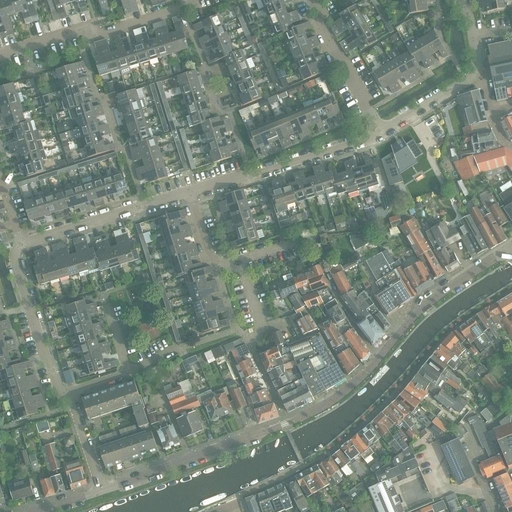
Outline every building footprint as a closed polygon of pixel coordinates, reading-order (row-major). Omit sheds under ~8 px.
[(0,0),(0,13),(7,36),(14,34),(8,16),(15,14),(10,0),(0,0)] [(26,24),(32,22),(25,0),(10,0),(15,14),(22,12),(26,24)] [(25,0),(32,22),(39,20),(33,2),(38,0),(25,0)] [(47,0),(54,22),(61,19),(54,0),(47,0)] [(70,3),(69,0),(54,0),(61,19),(67,17),(63,5),(70,3)] [(88,11),(84,0),(69,0),(70,3),(77,1),(81,13),(88,11)] [(106,1),(110,0),(98,0),(103,15),(110,13),(106,1)] [(120,0),(125,15),(132,13),(128,0),(120,0)] [(135,0),(128,0),(132,13),(139,11),(135,0)] [(261,0),(264,8),(284,0),(261,0)] [(292,2),(291,0),(284,0),(264,8),(268,18),(286,11),(283,5),(292,2)] [(344,8),(353,3),(351,0),(349,0),(342,5),(344,8)] [(435,2),(434,0),(407,0),(409,14),(428,11),(427,3),(435,2)] [(505,9),(503,0),(502,0),(483,3),(484,8),(486,7),(487,12),(505,9)] [(247,2),(241,4),(246,16),(251,13),(247,2)] [(329,26),(332,32),(361,15),(356,5),(339,15),(341,18),(329,26)] [(374,7),(379,16),(383,13),(378,5),(374,7)] [(234,9),(238,19),(242,17),(238,7),(234,9)] [(287,15),(286,11),(268,18),(272,27),(298,17),(296,11),(287,15)] [(251,13),(246,16),(249,24),(255,22),(251,13)] [(348,29),(350,33),(366,23),(369,21),(364,13),(361,15),(332,32),(335,37),(348,29)] [(379,16),(385,24),(388,22),(383,13),(379,16)] [(204,28),(206,32),(223,25),(219,15),(193,26),(196,32),(204,28)] [(176,32),(172,34),(178,52),(188,48),(178,17),(172,19),(176,32)] [(238,19),(242,29),(246,27),(242,17),(238,19)] [(300,21),(298,17),(272,27),(276,37),(284,34),(284,33),(293,29),(291,24),(300,21)] [(165,21),(158,23),(168,55),(178,52),(172,34),(169,35),(165,21)] [(309,22),(293,29),(284,33),(284,34),(288,43),(305,36),(303,31),(312,27),(309,22)] [(388,22),(385,24),(390,33),(394,31),(388,22)] [(157,39),(153,40),(158,58),(168,55),(158,23),(152,25),(157,39)] [(339,43),(343,49),(372,32),(366,23),(350,33),(352,36),(339,43)] [(199,39),(201,45),(227,35),(223,25),(206,32),(207,36),(199,39)] [(256,25),(250,28),(253,35),(260,33),(256,25)] [(145,27),(139,29),(149,61),(158,58),(153,40),(149,41),(145,27)] [(242,29),(246,38),(250,36),(246,27),(242,29)] [(137,45),(133,46),(139,64),(149,61),(139,29),(133,31),(137,45)] [(434,31),(425,37),(435,53),(439,50),(444,58),(448,56),(446,53),(434,31)] [(377,41),(372,32),(343,49),(346,54),(358,47),(361,51),(377,41)] [(125,33),(119,35),(129,67),(139,64),(133,46),(130,47),(125,33)] [(118,51),(114,52),(119,70),(121,76),(131,73),(129,67),(119,35),(113,37),(118,51)] [(212,47),(214,51),(231,44),(227,35),(201,45),(204,51),(212,47)] [(307,40),(305,36),(288,43),(292,53),(318,42),(316,37),(307,40)] [(413,37),(404,43),(407,47),(409,51),(417,64),(417,63),(421,61),(426,69),(430,66),(416,42),(413,37)] [(430,56),(435,53),(425,37),(416,42),(430,66),(435,63),(430,56)] [(106,39),(100,41),(110,73),(119,70),(114,52),(111,53),(106,39)] [(100,76),(110,73),(100,41),(94,43),(99,57),(94,58),(100,76)] [(511,86),(511,41),(488,46),(490,57),(488,58),(497,102),(507,100),(505,88),(511,86)] [(319,46),(318,42),(292,53),(296,62),(313,55),(311,50),(319,46)] [(209,64),(225,58),(224,58),(235,53),(231,44),(214,51),(215,55),(207,58),(209,64)] [(242,50),(235,53),(224,58),(225,58),(227,63),(223,64),(225,69),(246,60),(242,50)] [(419,67),(417,63),(417,64),(409,51),(400,57),(415,81),(419,78),(415,70),(419,67)] [(315,59),(313,55),(296,62),(300,72),(326,61),(323,56),(315,59)] [(411,83),(415,81),(400,57),(391,62),(401,78),(406,75),(411,83)] [(230,72),(232,77),(250,70),(246,60),(225,69),(227,73),(230,72)] [(327,65),(326,61),(300,72),(304,81),(321,73),(319,68),(327,65)] [(56,70),(59,80),(77,75),(76,70),(85,67),(83,62),(56,70)] [(397,81),(401,78),(391,62),(383,67),(397,91),(402,89),(397,81)] [(393,94),(397,91),(383,67),(374,72),(383,89),(388,86),(393,94)] [(231,83),(233,88),(254,79),(250,70),(232,77),(234,82),(231,83)] [(177,77),(181,87),(202,80),(200,76),(197,77),(195,71),(177,77)] [(79,80),(77,75),(59,80),(62,90),(89,82),(88,77),(79,80)] [(284,78),(280,80),(284,89),(288,87),(284,78)] [(238,91),(240,96),(258,89),(254,79),(233,88),(235,92),(238,91)] [(203,85),(202,80),(181,87),(179,89),(181,94),(183,95),(184,97),(202,91),(200,86),(203,85)] [(314,80),(305,84),(307,89),(317,85),(314,80)] [(91,87),(89,82),(62,90),(66,100),(83,95),(82,89),(91,87)] [(0,98),(16,94),(13,84),(0,87),(0,98)] [(121,84),(114,86),(114,87),(116,92),(122,90),(121,84)] [(296,88),(286,92),(288,96),(298,93),(296,88)] [(262,98),(258,89),(240,96),(242,101),(239,102),(241,107),(262,98)] [(116,102),(118,107),(139,100),(136,90),(118,95),(120,101),(116,102)] [(465,126),(465,128),(487,122),(478,90),(457,97),(462,117),(465,126)] [(203,96),(202,91),(184,97),(187,107),(208,100),(206,95),(203,96)] [(285,91),(276,95),(280,104),(282,103),(280,99),(287,96),(285,91)] [(16,94),(0,98),(0,104),(1,109),(19,104),(24,102),(21,92),(16,94)] [(85,99),(83,95),(66,100),(61,102),(64,111),(68,110),(91,103),(95,102),(94,96),(85,99)] [(326,121),(330,119),(321,97),(312,101),(324,131),(329,129),(326,121)] [(333,97),(323,101),(330,119),(335,117),(339,125),(344,123),(333,97)] [(124,115),(145,109),(146,108),(143,99),(139,100),(118,107),(119,111),(122,110),(124,115)] [(209,105),(208,100),(187,107),(190,116),(208,111),(206,105),(209,105)] [(261,102),(257,104),(259,108),(269,104),(267,100),(261,102)] [(312,100),(302,104),(304,109),(311,127),(317,124),(320,133),(324,131),(312,101),(312,100)] [(91,103),(68,110),(71,120),(76,119),(103,110),(101,105),(92,108),(91,103)] [(0,114),(0,120),(22,113),(19,104),(1,109),(3,114),(0,114)] [(257,104),(248,108),(250,113),(252,117),(255,116),(253,112),(254,110),(259,108),(257,104)] [(51,108),(45,110),(47,117),(51,115),(53,115),(51,108)] [(242,110),(238,112),(241,117),(250,113),(248,108),(242,110)] [(123,122),(124,126),(145,119),(143,114),(146,113),(145,109),(124,115),(126,121),(123,122)] [(307,129),(311,127),(304,109),(295,113),(305,139),(310,137),(307,129)] [(104,115),(103,110),(76,119),(79,128),(97,123),(95,118),(104,115)] [(209,116),(208,111),(190,116),(186,117),(189,128),(193,126),(201,124),(214,120),(214,119),(212,115),(209,116)] [(0,125),(6,124),(7,129),(25,123),(22,113),(0,120),(0,125)] [(288,136),(292,135),(285,117),(284,113),(275,117),(276,121),(286,147),(292,145),(288,136)] [(301,141),(305,139),(295,113),(285,117),(292,135),(298,132),(301,141)] [(511,115),(500,122),(505,131),(511,127),(511,115)] [(219,117),(214,119),(214,120),(201,124),(204,134),(231,125),(229,119),(220,122),(219,117)] [(128,129),(130,135),(148,129),(151,128),(149,124),(147,125),(145,119),(124,126),(125,130),(128,129)] [(25,123),(7,129),(3,130),(5,135),(14,133),(15,137),(33,132),(36,131),(33,121),(25,123)] [(282,149),(286,147),(276,121),(266,125),(273,142),(279,140),(282,149)] [(492,132),(487,122),(465,128),(468,136),(492,132)] [(63,123),(56,125),(59,134),(65,132),(63,123)] [(98,127),(97,123),(79,128),(82,138),(109,130),(107,125),(98,127)] [(233,131),(231,125),(204,134),(207,143),(225,138),(224,134),(233,131)] [(269,144),(273,142),(266,125),(257,129),(267,155),(273,152),(269,144)] [(132,140),(129,141),(130,146),(138,143),(151,139),(154,138),(151,128),(148,129),(130,135),(132,140)] [(263,156),(267,155),(257,129),(247,133),(255,150),(260,148),(263,156)] [(110,134),(109,130),(82,138),(85,148),(103,142),(102,137),(110,134)] [(8,145),(10,150),(41,140),(38,131),(33,132),(15,137),(17,142),(8,145)] [(452,158),(452,159),(453,163),(459,161),(472,155),(472,157),(475,156),(504,148),(497,141),(492,131),(492,132),(468,136),(462,137),(463,143),(470,142),(472,151),(458,153),(458,156),(456,157),(457,158),(452,158)] [(130,150),(132,156),(159,148),(157,142),(160,141),(159,137),(156,138),(155,137),(151,139),(138,143),(139,147),(130,150)] [(226,141),(225,138),(207,143),(210,153),(237,145),(235,139),(226,141)] [(393,152),(381,159),(389,185),(402,181),(402,180),(398,169),(421,154),(412,140),(405,144),(402,139),(399,141),(400,142),(397,144),(396,142),(391,146),(393,152)] [(20,152),(21,157),(44,150),(41,140),(10,150),(11,155),(20,152)] [(105,147),(103,142),(85,148),(88,158),(115,149),(114,144),(105,147)] [(239,151),(237,145),(210,153),(213,163),(231,157),(230,154),(239,151)] [(143,159),(144,163),(162,157),(165,157),(164,153),(161,154),(159,148),(132,156),(134,162),(143,159)] [(511,152),(504,148),(475,156),(472,157),(472,155),(459,161),(452,163),(454,166),(459,176),(462,182),(480,173),(484,172),(504,166),(507,165),(511,172),(511,152)] [(14,164),(16,169),(42,161),(47,160),(44,150),(21,157),(23,162),(14,164)] [(375,175),(380,174),(376,159),(371,161),(369,155),(364,157),(367,166),(362,167),(369,191),(379,187),(375,175)] [(136,169),(138,176),(165,167),(162,157),(144,163),(145,166),(136,169)] [(354,160),(349,162),(359,194),(369,191),(362,167),(357,169),(354,160)] [(45,171),(42,161),(16,169),(17,174),(26,172),(27,177),(45,171)] [(347,172),(342,173),(348,192),(347,192),(349,197),(359,194),(349,162),(344,163),(347,172)] [(322,165),(318,166),(326,193),(328,199),(337,196),(337,195),(330,172),(325,173),(322,165)] [(315,177),(311,178),(316,196),(326,193),(318,166),(313,168),(315,177)] [(329,168),(330,172),(337,195),(347,192),(348,192),(342,173),(337,175),(334,166),(329,168)] [(504,166),(484,172),(486,178),(491,186),(495,183),(493,179),(492,179),(491,177),(506,173),(504,166)] [(165,167),(138,176),(140,181),(149,179),(150,183),(168,177),(170,176),(167,168),(165,167)] [(404,178),(413,204),(436,197),(426,170),(404,178)] [(303,171),(298,173),(306,199),(316,196),(311,178),(305,180),(303,171)] [(122,172),(111,175),(118,197),(123,195),(122,192),(128,190),(122,172)] [(296,183),(291,184),(296,202),(306,199),(298,173),(293,174),(296,183)] [(120,200),(118,197),(111,175),(102,178),(107,196),(113,195),(115,202),(120,200)] [(93,201),(96,208),(100,207),(98,203),(92,181),(90,176),(81,179),(81,181),(82,184),(87,203),(93,201)] [(283,177),(278,179),(286,205),(296,202),(291,184),(286,186),(283,177)] [(102,198),(107,196),(102,178),(92,181),(98,203),(99,203),(100,206),(105,205),(102,198)] [(276,209),(286,205),(278,179),(273,180),(276,189),(271,191),(276,209)] [(83,204),(87,203),(82,184),(81,181),(77,182),(78,185),(72,187),(79,209),(80,213),(85,211),(83,204)] [(511,185),(510,182),(503,186),(500,189),(502,193),(499,195),(507,207),(504,209),(511,221),(511,185)] [(68,209),(63,190),(62,187),(58,188),(59,192),(53,193),(61,219),(65,217),(63,210),(68,209)] [(75,210),(79,209),(72,187),(63,190),(68,209),(74,207),(75,210)] [(397,187),(390,190),(394,201),(401,199),(397,187)] [(218,204),(220,208),(246,200),(243,190),(225,196),(227,201),(218,204)] [(56,220),(61,219),(53,193),(43,197),(49,215),(54,213),(56,220)] [(484,207),(478,210),(483,218),(484,218),(499,245),(507,241),(499,228),(508,223),(491,193),(480,200),(484,207)] [(378,221),(385,218),(391,207),(387,196),(379,198),(382,208),(375,210),(375,212),(378,221)] [(44,216),(49,215),(43,197),(34,200),(40,221),(45,219),(44,216)] [(36,222),(40,221),(34,200),(24,203),(29,221),(35,219),(36,222)] [(230,211),(231,216),(250,210),(246,200),(220,208),(221,213),(230,211)] [(478,210),(476,207),(469,211),(478,227),(490,248),(491,250),(499,245),(484,218),(483,218),(478,210)] [(158,219),(160,225),(157,226),(158,230),(161,229),(179,224),(178,219),(187,217),(185,210),(158,219)] [(224,223),(226,228),(253,220),(250,210),(231,216),(233,221),(224,223)] [(436,210),(428,213),(432,221),(439,218),(436,210)] [(378,221),(375,212),(369,214),(371,223),(378,221)] [(433,229),(432,229),(440,249),(444,248),(461,238),(466,247),(469,245),(474,254),(477,252),(478,254),(488,249),(469,215),(461,220),(463,225),(449,233),(445,225),(434,231),(433,229)] [(392,228),(401,225),(398,216),(389,219),(392,228)] [(366,217),(358,219),(360,226),(360,227),(369,224),(367,218),(366,218),(366,217)] [(344,219),(335,222),(338,232),(341,231),(348,229),(344,219)] [(400,227),(406,237),(419,229),(413,219),(400,227)] [(236,231),(238,236),(263,228),(263,226),(255,228),(253,220),(226,228),(227,233),(236,231)] [(180,227),(179,224),(161,229),(164,239),(191,230),(189,224),(180,227)] [(259,240),(256,232),(264,229),(263,228),(238,236),(239,240),(230,243),(232,248),(259,240)] [(125,229),(120,231),(129,262),(140,259),(134,241),(130,243),(125,229)] [(406,237),(412,248),(425,241),(419,229),(406,237)] [(449,256),(444,248),(440,249),(432,229),(425,232),(429,241),(448,272),(460,264),(454,253),(449,256)] [(193,236),(191,230),(164,239),(167,248),(185,243),(184,239),(193,236)] [(118,246),(114,247),(120,265),(129,262),(120,231),(113,232),(118,246)] [(356,251),(361,248),(373,241),(371,234),(350,239),(356,251)] [(106,235),(100,237),(110,268),(120,265),(114,247),(110,248),(106,235)] [(85,236),(79,238),(90,274),(100,271),(98,267),(99,267),(93,248),(89,250),(85,236)] [(93,248),(99,267),(98,267),(100,271),(110,268),(100,237),(94,238),(96,244),(92,245),(93,248)] [(73,255),(79,273),(80,277),(90,274),(79,238),(73,240),(77,253),(73,255)] [(412,248),(418,258),(431,250),(425,241),(412,248)] [(65,242),(59,244),(69,276),(79,273),(73,255),(69,256),(65,242)] [(186,246),(185,243),(167,248),(170,258),(197,250),(195,244),(186,246)] [(58,260),(54,261),(60,279),(69,276),(59,244),(53,246),(58,260)] [(46,248),(40,250),(50,282),(60,279),(54,261),(50,262),(46,248)] [(40,285),(50,282),(40,250),(34,252),(38,266),(34,267),(40,285)] [(199,256),(197,250),(170,258),(173,268),(191,263),(190,259),(199,256)] [(387,250),(381,253),(383,256),(384,258),(392,272),(394,271),(399,280),(401,279),(413,297),(434,284),(433,283),(432,281),(420,261),(404,270),(399,260),(394,263),(389,255),(387,250)] [(445,274),(431,250),(418,258),(420,261),(432,281),(445,274)] [(381,253),(366,261),(382,290),(382,291),(374,296),(383,309),(388,316),(396,311),(399,309),(403,306),(413,298),(413,297),(401,279),(399,280),(394,271),(392,272),(384,258),(383,256),(381,253)] [(356,260),(342,268),(344,272),(358,264),(356,260)] [(192,266),(191,263),(173,268),(176,278),(184,275),(203,269),(201,263),(192,266)] [(305,271),(306,274),(308,280),(324,274),(320,265),(311,268),(311,269),(305,271)] [(348,281),(344,272),(342,268),(341,266),(330,272),(332,276),(331,277),(342,297),(340,297),(360,323),(357,326),(373,345),(386,335),(384,332),(374,320),(357,299),(357,297),(348,281)] [(211,267),(203,269),(184,275),(187,285),(205,280),(204,276),(213,273),(211,267)] [(297,277),(293,279),(297,289),(298,288),(300,292),(304,291),(303,287),(310,284),(308,280),(306,274),(303,275),(302,273),(297,275),(297,277)] [(298,293),(297,289),(293,279),(291,274),(283,277),(284,282),(277,284),(282,299),(289,297),(298,293)] [(328,285),(324,274),(308,280),(310,284),(312,291),(328,285)] [(206,283),(205,280),(187,285),(190,295),(217,287),(215,280),(206,283)] [(367,280),(362,283),(366,289),(367,289),(371,287),(370,285),(367,280)] [(112,283),(104,285),(106,291),(114,289),(112,283)] [(219,292),(217,287),(190,295),(193,305),(211,299),(210,295),(219,292)] [(272,300),(280,298),(278,290),(270,293),(272,300)] [(359,295),(357,297),(357,299),(374,320),(384,332),(390,326),(379,313),(373,304),(369,299),(370,298),(365,291),(359,294),(359,295)] [(308,308),(318,305),(320,308),(324,306),(324,305),(317,292),(305,296),(301,297),(306,305),(308,308)] [(293,308),(296,313),(300,320),(303,318),(300,312),(305,309),(303,307),(306,305),(301,297),(298,293),(289,297),(295,306),(293,308)] [(511,293),(511,294),(497,303),(505,317),(500,320),(511,337),(511,336),(511,318),(510,315),(511,313),(511,293)] [(212,303),(211,299),(193,305),(196,314),(223,306),(221,300),(212,303)] [(328,303),(324,305),(324,306),(331,319),(335,326),(347,318),(335,300),(328,304),(328,303)] [(66,306),(69,317),(96,308),(95,303),(86,306),(84,301),(66,306)] [(483,311),(488,320),(495,325),(499,322),(498,321),(500,320),(505,317),(497,303),(490,307),(489,306),(483,311)] [(225,312),(223,306),(196,314),(199,324),(217,318),(216,315),(225,312)] [(72,326),(73,327),(91,321),(89,315),(98,313),(96,308),(69,317),(70,317),(65,318),(67,327),(72,326)] [(481,312),(473,318),(483,333),(490,344),(502,336),(495,325),(488,320),(487,321),(481,312)] [(309,315),(303,318),(300,320),(296,313),(288,317),(294,329),(299,327),(303,335),(317,328),(309,315)] [(219,322),(217,318),(199,324),(203,334),(229,326),(227,320),(219,322)] [(349,322),(347,318),(335,326),(336,327),(335,327),(337,330),(349,322)] [(492,346),(490,344),(483,333),(473,318),(465,323),(476,339),(480,344),(484,349),(483,349),(485,351),(492,346)] [(322,332),(333,350),(344,343),(337,330),(335,327),(336,327),(335,326),(331,319),(318,326),(322,332)] [(170,322),(173,332),(177,331),(177,329),(182,328),(179,320),(174,322),(174,321),(170,322)] [(92,325),(91,321),(73,327),(76,336),(102,328),(101,323),(92,325)] [(353,329),(349,322),(337,330),(344,343),(346,346),(348,344),(362,363),(371,355),(353,329)] [(473,341),(477,346),(480,351),(483,349),(484,349),(480,344),(476,339),(465,323),(458,328),(464,338),(465,338),(469,344),(473,341)] [(10,330),(9,325),(0,327),(0,338),(3,338),(2,333),(10,330)] [(104,332),(102,328),(76,336),(79,346),(97,340),(95,335),(104,332)] [(452,333),(442,344),(463,363),(464,362),(465,363),(464,365),(467,367),(468,367),(469,364),(467,361),(465,360),(466,359),(460,355),(465,350),(460,344),(465,341),(456,330),(452,333)] [(177,331),(173,332),(176,342),(179,346),(184,344),(183,340),(180,341),(177,331)] [(276,346),(277,346),(285,343),(280,331),(272,334),(276,346)] [(319,334),(287,345),(290,352),(293,357),(294,361),(296,365),(297,366),(303,378),(312,399),(345,379),(329,350),(327,347),(319,334)] [(5,342),(3,338),(0,338),(0,349),(15,345),(13,340),(5,342)] [(242,338),(223,347),(226,353),(245,345),(242,338)] [(98,345),(97,340),(79,346),(82,356),(109,347),(107,342),(98,345)] [(285,343),(277,346),(278,348),(260,355),(263,363),(274,358),(275,360),(281,357),(280,356),(283,354),(282,351),(288,348),(285,343)] [(348,349),(346,346),(344,343),(333,350),(337,356),(336,357),(347,376),(360,365),(349,349),(348,349)] [(474,373),(468,367),(467,367),(464,365),(465,363),(464,362),(463,363),(442,344),(433,354),(447,366),(452,370),(454,370),(456,368),(456,366),(471,378),(472,379),(474,377),(476,378),(478,376),(475,372),(474,373)] [(16,349),(15,345),(0,349),(0,359),(9,357),(8,352),(16,349)] [(257,375),(250,359),(245,361),(243,357),(248,355),(249,354),(245,345),(235,350),(240,361),(235,364),(245,386),(248,385),(253,395),(262,391),(258,382),(256,383),(253,376),(257,375)] [(110,352),(109,347),(82,356),(85,365),(103,360),(101,354),(110,352)] [(220,347),(210,351),(214,360),(223,356),(220,347)] [(477,351),(474,347),(468,351),(472,356),(477,351)] [(210,351),(204,354),(208,363),(214,360),(210,351)] [(282,362),(293,357),(290,352),(281,357),(275,360),(274,358),(263,363),(267,373),(268,373),(284,366),(282,362)] [(444,369),(447,366),(433,354),(426,362),(452,381),(459,386),(461,383),(461,382),(460,380),(459,379),(456,379),(444,369)] [(11,362),(9,357),(0,359),(0,371),(3,370),(21,364),(20,359),(11,362)] [(192,371),(187,359),(181,362),(186,373),(192,371)] [(104,364),(103,360),(85,365),(80,367),(81,370),(86,369),(88,375),(115,367),(113,361),(104,364)] [(3,370),(0,371),(0,375),(2,381),(6,379),(24,374),(23,370),(32,368),(30,361),(21,364),(3,370)] [(284,366),(268,373),(272,381),(287,373),(286,370),(294,366),(295,365),(296,365),(294,361),(292,362),(284,366)] [(456,390),(459,386),(452,381),(426,362),(418,373),(440,388),(445,382),(447,384),(448,384),(456,390)] [(483,366),(475,372),(480,378),(488,371),(483,366)] [(70,370),(63,372),(67,384),(74,382),(71,373),(70,370)] [(291,371),(287,373),(272,381),(276,390),(295,380),(291,371)] [(424,404),(422,407),(430,414),(435,418),(433,421),(431,423),(444,432),(448,427),(451,431),(462,417),(463,419),(469,411),(464,407),(442,390),(441,390),(440,389),(440,388),(418,373),(417,374),(404,390),(414,398),(421,402),(427,393),(424,391),(426,389),(435,396),(426,405),(424,404)] [(498,383),(489,373),(481,380),(490,390),(498,383)] [(26,378),(24,374),(6,379),(9,389),(10,389),(36,381),(34,375),(26,378)] [(298,381),(294,383),(305,404),(313,400),(312,399),(303,378),(301,379),(304,385),(301,387),(298,381)] [(170,385),(163,388),(165,392),(184,438),(202,430),(194,409),(201,406),(196,397),(189,380),(179,384),(180,387),(172,390),(170,385)] [(38,387),(36,381),(10,389),(9,389),(4,391),(5,392),(6,392),(8,399),(7,399),(7,401),(31,394),(30,390),(38,387)] [(89,418),(140,400),(134,381),(82,399),(89,418)] [(234,381),(226,384),(230,394),(237,410),(246,406),(239,388),(238,389),(234,381)] [(294,383),(286,387),(296,409),(305,404),(294,383)] [(264,390),(262,391),(253,395),(248,385),(245,386),(252,403),(259,424),(278,418),(274,404),(271,405),(264,390)] [(501,385),(492,393),(498,401),(508,393),(501,385)] [(216,396),(214,397),(222,416),(233,412),(226,396),(230,394),(227,387),(214,393),(216,396)] [(288,413),(296,409),(286,387),(277,391),(288,413)] [(219,418),(222,416),(214,397),(211,391),(197,397),(196,397),(201,406),(204,405),(211,421),(212,421),(215,422),(218,421),(219,418)] [(403,391),(395,400),(426,428),(430,423),(415,409),(419,405),(420,403),(403,391)] [(32,397),(31,394),(7,401),(10,411),(42,401),(40,395),(32,397)] [(458,396),(455,400),(464,407),(467,404),(458,396)] [(414,425),(410,421),(413,418),(408,413),(395,400),(388,406),(408,426),(417,436),(420,433),(416,429),(417,428),(414,425)] [(44,406),(42,401),(10,411),(14,422),(26,418),(26,417),(37,413),(35,409),(44,406)] [(493,403),(486,409),(493,418),(501,411),(493,403)] [(147,425),(149,424),(142,405),(133,408),(139,427),(140,427),(141,430),(148,427),(147,425)] [(388,406),(382,412),(394,425),(399,430),(399,429),(402,426),(407,431),(406,433),(412,440),(417,436),(408,426),(388,406)] [(488,422),(493,418),(486,409),(480,413),(488,422)] [(151,424),(158,421),(155,412),(148,415),(151,424)] [(382,412),(377,417),(389,432),(388,430),(394,425),(382,412)] [(511,413),(508,416),(507,417),(499,423),(500,426),(492,429),(492,430),(487,433),(492,443),(497,441),(509,469),(511,467),(511,413)] [(469,419),(471,424),(481,420),(478,415),(469,419)] [(377,417),(371,423),(387,444),(394,439),(392,436),(389,432),(377,417)] [(471,424),(473,429),(483,424),(481,420),(471,424)] [(164,449),(180,442),(173,425),(168,427),(166,424),(160,427),(161,430),(157,432),(164,449)] [(370,424),(358,433),(368,447),(381,437),(370,424)] [(462,424),(457,428),(458,429),(463,436),(468,432),(462,424)] [(473,429),(475,434),(485,429),(483,424),(473,429)] [(442,432),(434,425),(430,430),(437,437),(442,432)] [(458,429),(453,433),(459,441),(464,438),(463,436),(458,429)] [(475,434),(478,439),(487,434),(485,429),(475,434)] [(401,448),(403,451),(408,446),(403,440),(405,438),(398,430),(392,436),(394,439),(401,448)] [(106,469),(158,451),(151,432),(99,450),(106,469)] [(358,433),(350,441),(358,454),(359,455),(361,457),(363,460),(366,464),(373,459),(370,456),(373,454),(368,447),(358,433)] [(478,439),(480,444),(489,439),(487,434),(478,439)] [(71,437),(64,439),(66,447),(73,444),(71,437)] [(446,437),(439,440),(450,465),(451,466),(446,467),(448,474),(454,473),(458,483),(473,476),(465,458),(457,440),(449,443),(446,437)] [(397,452),(401,448),(394,439),(387,444),(390,448),(393,447),(397,452)] [(482,448),(484,447),(492,444),(489,439),(480,444),(482,448)] [(349,441),(340,448),(346,456),(344,457),(355,469),(358,474),(358,476),(364,471),(356,461),(355,461),(354,459),(359,455),(358,454),(350,441),(349,441)] [(60,461),(54,443),(45,446),(50,464),(60,461)] [(484,447),(487,452),(496,448),(494,443),(492,444),(484,447)] [(408,446),(403,451),(384,465),(383,464),(373,471),(374,473),(379,484),(368,489),(377,511),(403,511),(390,480),(394,478),(396,483),(414,476),(411,471),(418,468),(409,446),(408,446)] [(487,452),(489,457),(499,453),(496,448),(487,452)] [(347,477),(353,473),(354,471),(358,476),(358,474),(355,469),(344,457),(339,450),(332,456),(342,468),(340,469),(347,477)] [(22,466),(29,464),(25,451),(18,453),(22,466)] [(35,455),(29,457),(34,473),(40,471),(35,455)] [(491,474),(505,468),(500,456),(481,464),(478,465),(481,473),(484,472),(487,478),(492,476),(491,474)] [(330,457),(322,463),(338,484),(342,481),(340,478),(342,476),(338,470),(339,470),(330,457)] [(370,468),(373,471),(383,464),(380,460),(370,468)] [(62,468),(60,461),(50,464),(52,471),(62,468)] [(72,490),(87,485),(80,461),(64,465),(72,490)] [(317,466),(316,466),(329,484),(328,485),(331,489),(338,484),(322,463),(317,466)] [(316,466),(307,471),(312,480),(310,481),(317,491),(318,494),(321,493),(322,495),(322,496),(325,501),(328,499),(325,493),(324,491),(322,488),(328,485),(329,484),(316,466)] [(307,497),(317,491),(310,481),(312,480),(307,471),(296,477),(300,486),(307,497)] [(511,511),(511,485),(507,473),(493,479),(506,509),(507,509),(508,511),(511,511)] [(60,475),(50,478),(56,495),(65,492),(60,475)] [(46,498),(56,495),(50,478),(41,481),(46,498)] [(13,501),(34,495),(30,480),(9,486),(13,501)] [(303,511),(309,509),(308,507),(296,481),(287,485),(299,510),(300,509),(301,511),(303,511)] [(362,483),(355,488),(362,496),(367,493),(362,483)] [(283,484),(274,488),(282,503),(285,510),(285,511),(292,508),(291,504),(291,503),(289,499),(283,484)] [(281,511),(285,510),(282,503),(274,488),(265,492),(273,511),(281,511)] [(347,494),(348,496),(349,496),(352,500),(353,501),(362,496),(355,488),(347,494)] [(273,511),(265,492),(257,495),(262,510),(262,511),(273,511)] [(447,503),(457,498),(455,493),(445,498),(447,503)] [(247,511),(260,511),(261,511),(255,496),(243,500),(247,511)] [(342,505),(352,500),(349,496),(348,496),(340,501),(342,505)] [(489,511),(485,502),(480,504),(483,511),(489,511)] [(349,511),(373,511),(369,503),(349,511)] [(437,503),(431,506),(433,511),(439,511),(440,511),(437,503)]
